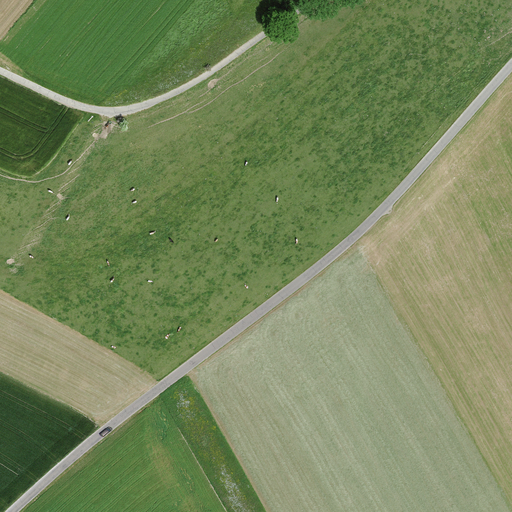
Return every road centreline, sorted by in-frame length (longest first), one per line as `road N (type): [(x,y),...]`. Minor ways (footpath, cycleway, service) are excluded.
road 1 (unclassified): [(511,66),(340,249),(87,442),(12,511)]
road 2 (unclassified): [(0,72),(87,108),(122,110),(186,86),(311,0)]
